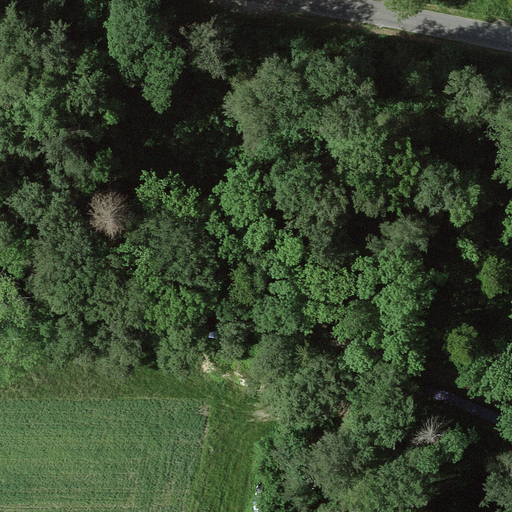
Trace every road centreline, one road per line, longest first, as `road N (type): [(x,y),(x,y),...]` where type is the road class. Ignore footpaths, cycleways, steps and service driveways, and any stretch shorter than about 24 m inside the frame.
road 1 (track): [(511,414),(440,370),(272,305),(49,269),(0,247)]
road 2 (tertiary): [(277,0),(511,47)]
